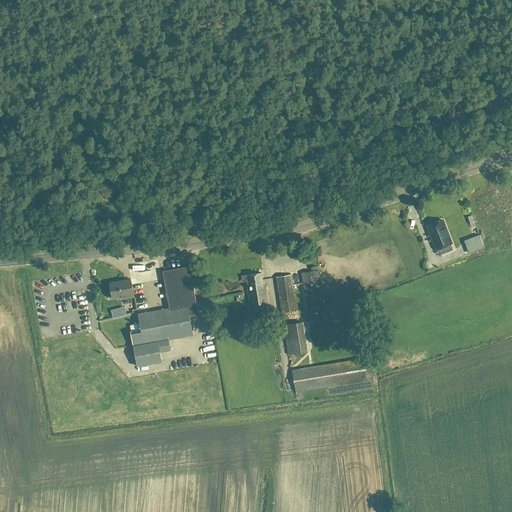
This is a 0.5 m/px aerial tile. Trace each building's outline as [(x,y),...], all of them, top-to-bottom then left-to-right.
[(479,224),(511,214),(511,189),(472,201),(479,224)] [(444,253),(453,249),(451,243),(452,243),(443,219),(428,225),(437,248),(442,246),(444,253)] [(466,240),(471,253),(484,248),(479,235),(466,240)] [(193,335),(190,316),(199,315),(192,277),(191,268),(165,272),(172,308),(139,314),(142,329),(131,331),(133,346),(137,367),(163,362),(160,352),(171,350),(169,339),(193,335)] [(310,321),(326,318),(318,270),(302,272),(310,321)] [(247,282),(251,307),(269,304),(266,287),(264,287),(262,272),(247,275),(249,282),(247,282)] [(298,310),(292,274),(276,277),(282,312),(298,310)] [(121,298),(134,296),(131,279),(110,283),(113,297),(121,296),(121,298)] [(260,324),(271,322),(269,313),(258,315),(260,324)] [(301,349),(295,319),(284,321),(290,351),(301,349)] [(205,342),(206,354),(217,354),(217,342),(205,342)] [(296,392),(374,379),(370,358),(293,370),(296,392)]
